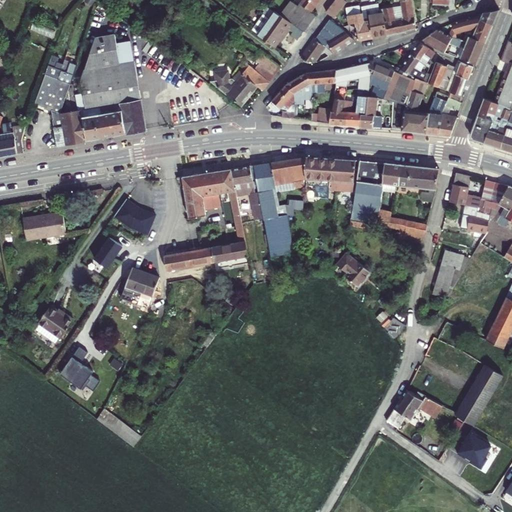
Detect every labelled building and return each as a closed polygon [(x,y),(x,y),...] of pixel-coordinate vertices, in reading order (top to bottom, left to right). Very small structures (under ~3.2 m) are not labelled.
[(300,0),(295,0),(285,14),(296,21),(307,30),(319,14),(314,10),(303,2),(300,0)] [(304,0),(303,2),(314,10),(321,0),(304,0)] [(335,0),(327,11),(334,17),(347,2),(345,0),(335,0)] [(396,5),(386,7),(391,33),(418,27),(413,0),(404,0),(405,4),(406,15),(398,17),(396,5)] [(405,4),(396,5),(398,17),(406,15),(405,4)] [(272,5),(267,12),(273,17),(278,9),(272,5)] [(360,36),(361,40),(375,37),(372,21),(368,22),(366,16),(365,11),(362,12),(361,5),(347,7),(350,23),(357,22),(360,36)] [(383,13),(366,16),(368,22),(372,21),(375,37),(391,33),(386,7),(382,7),(383,13)] [(262,32),(261,33),(278,45),(286,35),(287,36),(293,28),(292,27),(296,21),(285,14),(283,13),(278,9),(273,17),(267,12),(256,27),(262,32)] [(485,11),(483,16),(481,21),(494,26),(501,10),(485,11)] [(483,16),(476,17),(477,25),(474,26),(474,29),(474,31),(471,38),(487,44),(494,26),(481,21),(483,16)] [(453,24),(455,29),(457,35),(474,31),(474,29),(474,26),(477,25),(476,17),(453,24)] [(331,19),(318,38),(329,46),(331,42),(337,51),(357,38),(331,19)] [(292,32),(302,39),(308,32),(309,31),(307,30),(296,21),(292,27),(293,28),(294,29),(292,32)] [(447,33),(446,33),(437,49),(446,53),(454,38),(456,35),(457,35),(455,29),(453,24),(451,24),(452,27),(447,33)] [(440,30),(422,41),(437,49),(446,33),(440,30)] [(117,37),(123,67),(137,64),(132,34),(117,37)] [(90,75),(90,76),(97,74),(138,66),(137,64),(123,67),(117,37),(100,40),(90,75)] [(317,38),(300,61),(310,64),(313,60),(316,62),(318,61),(329,46),(318,38),(317,38)] [(478,65),(487,44),(471,38),(470,39),(468,44),(464,42),(462,42),(459,47),(465,50),(461,59),(475,64),(478,65)] [(420,42),(412,54),(421,61),(420,62),(422,63),(424,61),(426,63),(432,59),(436,53),(429,49),(420,42)] [(511,51),(506,49),(502,60),(511,62),(511,51)] [(216,81),(210,82),(226,94),(227,94),(235,100),(243,106),(258,87),(263,92),(271,82),(283,65),(267,54),(254,71),(249,67),(235,83),(231,79),(227,80),(226,72),(215,73),(216,81)] [(412,54),(401,69),(412,77),(424,82),(426,77),(427,74),(421,71),(425,65),(422,64),(422,63),(420,62),(421,61),(412,54)] [(455,74),(456,75),(469,80),(474,67),(460,62),(455,74)] [(511,62),(496,103),(500,104),(510,108),(511,108),(511,62)] [(361,78),(359,91),(370,91),(370,80),(369,63),(337,70),(336,84),(344,82),(346,88),(347,88),(349,81),(361,78)] [(371,63),(369,63),(370,80),(373,82),(375,78),(382,81),(379,87),(386,90),(394,72),(371,63)] [(430,79),(426,77),(424,82),(429,84),(440,89),(444,79),(450,82),(456,68),(449,65),(448,68),(437,63),(430,79)] [(129,134),(149,130),(138,66),(97,74),(102,105),(103,105),(107,125),(104,126),(106,136),(108,136),(129,132),(129,134)] [(52,109),(59,146),(89,141),(89,139),(85,116),(86,116),(84,108),(62,112),(75,71),(62,68),(59,77),(46,73),(37,104),(52,109)] [(405,113),(402,131),(427,134),(431,108),(432,105),(435,99),(424,94),(429,84),(424,82),(412,77),(401,69),(398,68),(382,100),(394,103),(407,106),(405,111),(405,112),(405,113)] [(326,85),(336,84),(337,70),(306,75),(312,84),(313,86),(313,96),(326,95),(326,85)] [(97,106),(102,105),(97,74),(90,76),(90,80),(93,79),(97,106)] [(296,95),(312,84),(306,75),(287,87),(296,95)] [(457,78),(451,93),(463,98),(469,80),(456,75),(455,78),(457,78)] [(290,101),(296,95),(287,87),(286,87),(272,103),(281,110),(284,107),(288,109),(292,103),(290,101)] [(359,91),(358,98),(369,99),(370,93),(370,91),(359,91)] [(438,92),(435,98),(446,103),(448,103),(450,97),(438,92)] [(332,113),(331,125),(349,126),(350,113),(344,112),(345,95),(335,94),(334,102),(334,111),(333,113),(332,113)] [(463,104),(450,97),(448,103),(461,109),(463,104)] [(352,113),(350,113),(349,126),(362,127),(362,116),(367,116),(369,99),(358,98),(357,114),(352,113)] [(378,99),(369,99),(367,116),(362,116),(362,127),(362,130),(382,130),(383,118),(377,117),(379,101),(381,101),(381,100),(378,100),(378,99)] [(496,116),(500,104),(496,103),(486,99),(481,111),(491,114),(496,116)] [(104,126),(107,125),(103,105),(102,105),(97,106),(97,107),(98,107),(99,113),(86,116),(85,116),(89,139),(106,136),(104,126)] [(432,105),(431,108),(427,134),(440,136),(442,115),(443,111),(435,109),(436,107),(432,105)] [(321,117),(321,124),(331,125),(332,113),(333,113),(334,111),(322,110),(321,117)] [(481,111),(479,117),(488,120),(491,114),(481,111)] [(454,117),(442,115),(440,136),(451,137),(459,115),(455,114),(454,117)] [(490,131),(496,116),(491,114),(488,120),(479,117),(473,133),(473,135),(473,137),(473,139),(478,141),(486,144),(490,131)] [(18,120),(14,132),(15,139),(17,138),(23,137),(28,123),(18,120)] [(511,122),(509,128),(502,149),(511,152),(511,122)] [(497,128),(496,133),(491,146),(502,149),(509,128),(502,125),(501,129),(497,128)] [(496,133),(490,131),(486,144),(491,146),(496,133)] [(0,156),(20,153),(17,138),(15,139),(14,132),(0,134),(0,156)] [(26,152),(23,137),(17,138),(20,153),(26,152)] [(304,152),(267,158),(272,181),(303,176),(301,165),(304,152)] [(349,186),(352,155),(305,152),(304,152),(301,165),(303,176),(304,180),(311,180),(313,181),(313,174),(326,175),(325,182),(325,185),(333,185),(349,186)] [(356,155),(347,216),(373,221),(375,205),(388,207),(391,179),(395,180),(398,160),(356,155)] [(267,158),(249,161),(255,190),(267,252),(283,249),(278,220),(283,220),(281,212),(277,213),(274,213),(269,184),(271,183),(272,183),(272,181),(267,158)] [(436,163),(398,160),(395,180),(434,183),(436,163)] [(249,161),(226,165),(230,182),(241,180),(246,193),(255,190),(249,161)] [(224,189),(231,224),(238,223),(230,182),(226,165),(214,167),(216,181),(214,181),(216,190),(224,189)] [(203,205),(219,203),(216,190),(214,181),(216,181),(214,167),(197,170),(203,205)] [(201,206),(203,205),(197,170),(178,173),(185,215),(202,212),(201,206)] [(313,174),(313,181),(311,180),(311,191),(317,192),(317,194),(325,195),(325,185),(325,182),(326,175),(313,174)] [(457,174),(455,186),(454,187),(453,195),(451,203),(466,205),(467,206),(480,208),(483,199),(469,196),(470,189),(473,178),(457,174)] [(272,183),(271,183),(272,187),(303,182),(304,180),(303,176),(272,181),(272,183)] [(420,186),(419,202),(428,203),(433,187),(420,186)] [(511,210),(511,186),(510,186),(501,204),(507,208),(502,216),(507,218),(511,210)] [(143,205),(129,195),(117,212),(132,223),(153,231),(160,211),(143,205)] [(483,199),(480,208),(479,214),(491,216),(494,202),(483,199)] [(387,213),(388,207),(375,205),(373,221),(385,223),(387,213)] [(480,208),(467,206),(466,205),(461,229),(488,233),(491,216),(479,214),(480,208)] [(420,207),(418,218),(424,219),(427,209),(420,207)] [(45,213),(23,217),(26,239),(65,233),(62,213),(46,216),(45,213)] [(387,213),(385,223),(422,229),(424,219),(418,218),(387,213)] [(287,242),(283,220),(278,220),(283,249),(292,247),(291,241),(289,242),(287,242)] [(235,240),(208,245),(210,259),(212,267),(246,261),(244,253),(238,223),(231,224),(235,240)] [(111,235),(96,257),(107,265),(123,244),(111,235)] [(160,255),(162,269),(210,259),(208,245),(160,255)] [(343,250),(334,262),(345,269),(342,273),(353,281),(351,284),(354,286),(368,267),(354,257),(354,258),(343,250)] [(467,268),(455,260),(431,298),(444,306),(467,268)] [(145,305),(156,275),(128,264),(117,294),(145,305)] [(511,300),(508,299),(486,342),(504,350),(511,333),(511,300)] [(37,322),(59,338),(73,320),(66,315),(64,316),(49,305),(37,322)] [(423,306),(422,315),(433,321),(438,315),(423,306)] [(389,313),(384,319),(394,329),(399,324),(389,313)] [(465,354),(434,339),(426,356),(454,370),(461,357),(466,362),(470,357),(465,354)] [(79,362),(86,352),(78,346),(62,369),(65,371),(62,375),(82,389),(89,380),(87,378),(91,372),(79,362)] [(470,357),(466,362),(481,372),(485,365),(470,357)] [(503,377),(485,365),(481,372),(456,414),(455,416),(464,422),(472,427),(503,377)] [(414,396),(407,392),(387,423),(398,430),(406,419),(411,421),(421,405),(429,410),(432,405),(435,406),(436,404),(420,395),(418,398),(414,396)] [(441,409),(455,416),(456,414),(443,407),(441,409)] [(470,431),(472,427),(464,422),(462,426),(465,427),(470,431)] [(480,466),(491,446),(467,433),(457,453),(480,466)]
